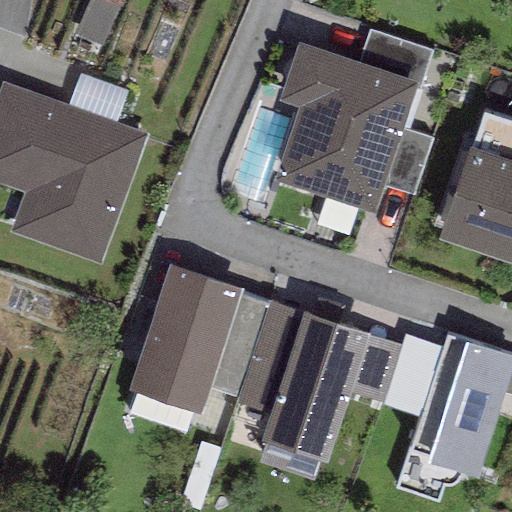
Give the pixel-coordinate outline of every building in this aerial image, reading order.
[(370,23),(360,49),(415,66),(414,71),(422,73),(432,44),(370,23)] [(360,49),(298,29),(279,88),(299,95),(276,167),(373,198),(379,178),(397,122),(414,71),(415,66),(360,49)] [(126,82),(79,66),(67,99),(114,115),(126,82)] [(67,99),(3,75),(0,83),(0,178),(26,188),(13,224),(98,255),(146,127),(114,115),(67,99)] [(473,133),(469,132),(439,221),(511,245),(511,108),(484,99),(473,133)] [(433,133),(397,122),(379,178),(415,189),(433,133)] [(171,253),(128,370),(199,395),(207,375),(237,285),(242,279),(171,253)] [(207,375),(237,385),(269,296),(237,285),(207,375)] [(300,306),(269,296),(237,385),(269,396),(300,306)] [(269,396),(262,419),(323,440),(345,375),(347,376),(366,325),(368,318),(305,297),(300,306),(269,396)] [(401,338),(366,325),(347,376),(383,389),(401,338)] [(420,402),(408,436),(475,459),(511,353),(511,343),(465,327),(464,331),(447,325),(442,341),(420,402)] [(442,341),(405,328),(401,338),(383,389),(420,402),(442,341)] [(221,443),(200,434),(198,440),(180,495),(198,504),(221,443)]
